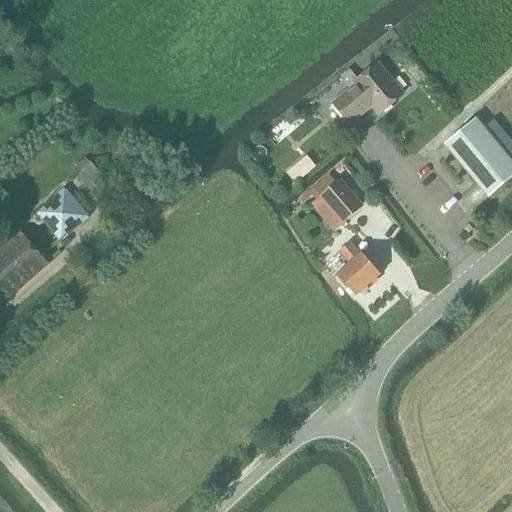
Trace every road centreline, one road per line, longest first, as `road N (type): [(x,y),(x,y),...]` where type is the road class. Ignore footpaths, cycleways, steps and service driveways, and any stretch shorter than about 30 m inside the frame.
road 1 (residential): [(347,394),(511,241)]
road 2 (unclassified): [(217,511),(347,394)]
road 3 (unclassified): [(394,511),(347,394)]
